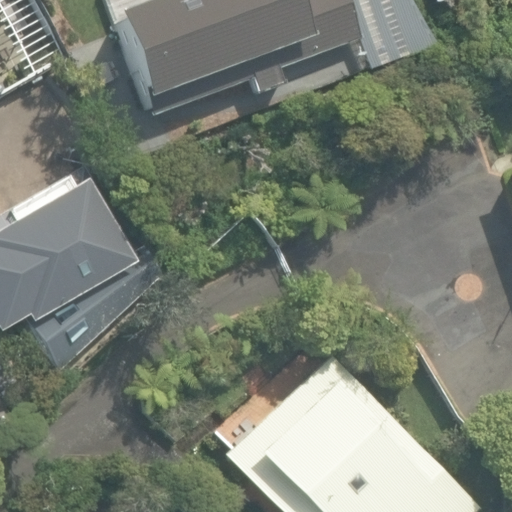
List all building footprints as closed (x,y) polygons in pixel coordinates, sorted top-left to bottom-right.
[(137,101),(144,119),(243,80),(251,98),(279,87),(273,72),(350,41),(363,75),(430,48),(403,0),(159,0),(106,21),(137,101)] [(511,168),(502,172),(511,201),(511,168)] [(0,326),(18,317),(23,326),(30,322),(57,370),(93,350),(83,331),(106,318),(90,288),(125,268),(70,169),(0,212),(0,326)] [(219,459),(267,511),(470,511),(328,358),(219,459)] [(78,511),(120,511),(96,491),(78,511)]
